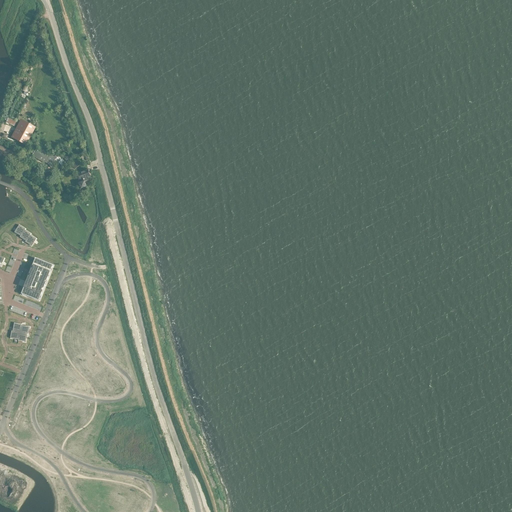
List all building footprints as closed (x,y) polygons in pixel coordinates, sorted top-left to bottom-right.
[(17,129),(13,137),(18,140),(20,137),(25,140),(31,129),(26,126),(27,123),(20,119),(15,128),(17,129)] [(33,148),(30,154),(43,162),(48,154),(41,149),(39,152),(33,148)] [(65,151),(61,155),(65,160),(69,156),(65,151)] [(55,152),(45,161),(50,166),(60,157),(55,152)] [(85,170),(77,173),(80,183),(77,183),(79,188),(85,186),(86,186),(84,181),(88,180),(85,170)] [(18,224),(13,230),(19,234),(23,228),(24,227),(18,224)] [(19,234),(19,235),(25,239),(29,233),(30,232),(23,228),(19,234)] [(25,239),(24,240),(30,244),(35,237),(29,233),(25,239)] [(29,268),(20,292),(21,293),(21,294),(25,295),(25,294),(37,299),(37,298),(38,298),(40,295),(39,294),(41,289),(42,289),(43,286),(42,285),(44,283),(46,279),(45,279),(47,274),(48,274),(49,271),(49,270),(49,268),(50,269),(52,265),(51,265),(51,263),(33,256),(32,260),(31,264),(30,264),(28,268),(29,268)] [(12,321),(11,329),(18,331),(19,324),(20,323),(12,321)] [(19,324),(18,331),(25,332),(26,333),(28,325),(19,324)] [(10,329),(8,336),(17,338),(18,331),(11,329),(10,329)] [(17,338),(16,339),(24,341),(25,332),(18,331),(17,338)]
